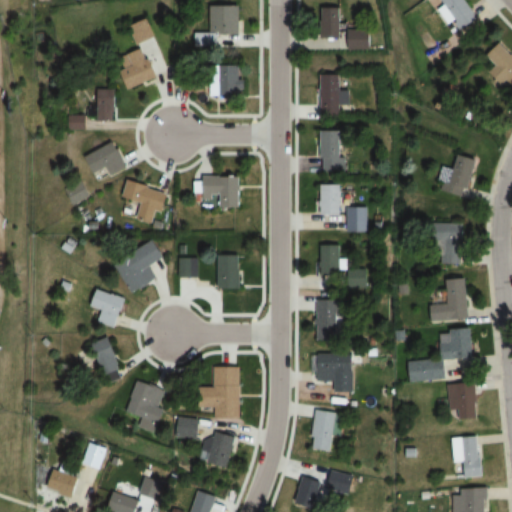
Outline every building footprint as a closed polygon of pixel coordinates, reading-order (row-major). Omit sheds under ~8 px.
[(477,18),(464,0),(437,0),(459,31),(477,18)] [(240,34),(239,6),(209,6),(210,32),(190,33),(191,47),(215,47),(215,35),(240,34)] [(320,38),(342,38),(342,6),(320,6),(320,38)] [(158,36),(149,18),(130,28),(139,45),(158,36)] [(350,49),(372,49),(372,29),(350,29),(350,49)] [(495,65),(489,71),(508,90),(511,85),(511,55),(500,43),(487,56),(495,65)] [(128,90),(160,76),(152,57),(120,70),(128,90)] [(242,96),(242,66),(212,66),(212,96),(242,96)] [(341,117),(341,105),(351,105),(351,90),(342,90),(342,74),(321,74),(321,117),(341,117)] [(97,121),(115,121),(115,87),(97,87),(97,121)] [(341,172),(341,131),(321,131),(321,172),(341,172)] [(127,165),(115,140),(82,156),(94,181),(127,165)] [(444,167),(437,188),(466,197),(478,160),(457,153),(452,169),(444,167)] [(240,177),(204,177),(204,195),(222,195),(222,208),(240,208),(240,177)] [(169,193),(127,179),(121,196),(140,203),(136,217),(152,223),(156,211),(162,213),(169,193)] [(71,204),(89,197),(82,180),(64,187),(71,204)] [(341,215),(341,184),(320,184),(320,215),(341,215)] [(347,231),(368,231),(368,206),(347,206),(347,231)] [(440,222),(440,263),(464,263),(464,222),(440,222)] [(165,257),(157,241),(117,263),(133,292),(157,278),(150,265),(165,257)] [(320,244),(320,275),(341,275),(341,244),(320,244)] [(240,254),(218,254),(218,289),(240,289),(240,254)] [(369,269),(348,269),(348,287),(369,287),(369,269)] [(447,278),(448,304),(429,304),(430,321),(469,319),(467,278),(447,278)] [(88,306),(101,310),(98,323),(117,328),(126,297),(94,287),(88,306)] [(317,340),(340,340),(340,299),(317,299),(317,340)] [(447,380),(446,359),(474,358),(473,329),(441,331),(443,360),(408,362),(410,382),(447,380)] [(103,376),(122,370),(111,337),(93,343),(103,376)] [(353,354),(323,354),(324,393),(354,393),(353,354)] [(241,418),(241,367),(216,367),(216,385),(207,385),(207,406),(216,406),(216,418),(241,418)] [(158,432),(165,409),(159,408),(165,389),(139,381),(130,411),(146,416),(143,428),(158,432)] [(450,384),(451,419),(479,418),(478,383),(450,384)] [(333,436),(342,436),(343,411),(311,410),(310,449),(332,450),(333,436)] [(201,437),(201,418),(179,418),(179,437),(201,437)] [(235,435),(213,433),(210,465),(232,468),(235,435)] [(451,439),(455,464),(462,463),(464,479),(484,476),(478,435),(451,439)] [(106,448),(87,441),(79,463),(98,470),(106,448)] [(46,488),(72,498),(80,478),(54,468),(46,488)] [(356,477),(332,470),(327,489),(351,495),(356,477)] [(146,511),(149,500),(158,502),(163,481),(141,476),(136,499),(111,492),(106,511),(146,511)] [(314,509),(322,483),(300,476),(293,503),(314,509)] [(455,511),(487,511),(487,489),(456,489),(455,511)] [(211,511),(215,496),(196,491),(190,511),(211,511)]
